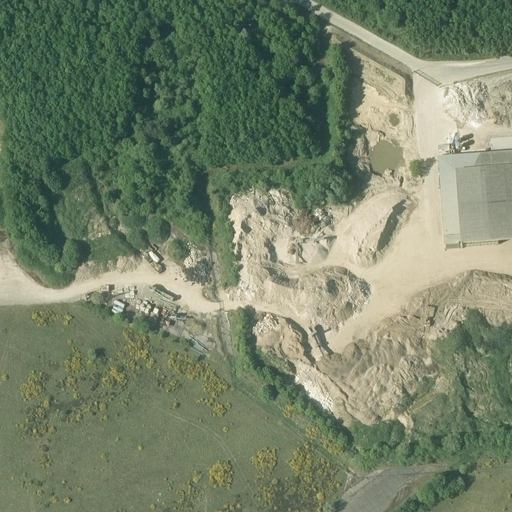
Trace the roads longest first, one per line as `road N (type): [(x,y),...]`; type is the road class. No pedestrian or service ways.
road 1 (track): [(431,68),(423,105),(434,261),(511,297)]
road 2 (track): [(299,0),(443,73),(511,63)]
